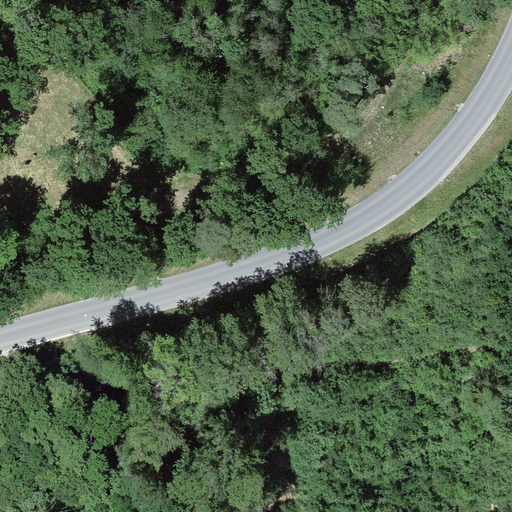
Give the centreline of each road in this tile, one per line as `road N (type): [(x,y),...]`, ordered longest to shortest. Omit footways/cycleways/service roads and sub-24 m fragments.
road 1 (tertiary): [(0,340),(303,250),(357,226),(451,151),(511,58)]
road 2 (track): [(511,342),(118,379),(0,376)]
